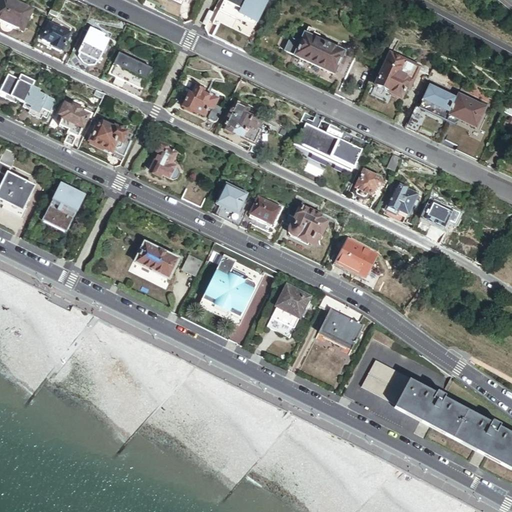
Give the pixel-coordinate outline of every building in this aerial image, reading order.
[(39,38),(24,31),(34,10),(13,0),(2,0),(0,5),(0,34),(13,40),(33,50),(39,38)] [(65,4),(57,0),(51,13),(59,17),(65,4)] [(147,0),(145,7),(158,13),(163,0),(147,0)] [(237,51),(244,35),(232,29),(236,20),(238,21),(240,16),(257,24),(268,0),(225,0),(215,21),(220,24),(213,40),(224,45),(237,51)] [(56,51),(61,54),(70,35),(69,35),(70,32),(66,30),(65,33),(49,25),(44,36),(41,35),(39,38),(33,50),(43,54),(49,43),(53,45),(51,49),(56,51)] [(317,69),(345,82),(356,60),(318,42),(319,38),(313,36),(315,33),(307,29),(299,46),(288,40),(282,52),(317,69)] [(108,68),(99,64),(109,43),(99,38),(100,36),(95,34),(94,36),(84,31),(67,66),(85,74),(101,82),(108,68)] [(386,54),(391,56),(398,42),(393,40),(386,54)] [(157,95),(144,88),(153,70),(120,54),(106,84),(125,93),(144,102),(152,103),(157,95)] [(418,70),(430,76),(436,62),(424,56),(418,70)] [(413,83),(411,82),(417,70),(390,57),(376,88),(390,95),(391,98),(397,100),(399,99),(402,100),(407,90),(411,89),(413,83)] [(8,117),(16,121),(32,88),(8,77),(3,87),(1,86),(0,89),(0,98),(7,102),(13,105),(8,117)] [(476,130),(486,109),(463,98),(461,102),(457,100),(430,87),(419,110),(415,108),(408,123),(421,129),(428,114),(447,123),(449,118),(463,124),(476,130)] [(46,121),(55,102),(41,96),(43,93),(32,88),(16,121),(25,125),(30,113),(38,117),(46,121)] [(214,126),(216,125),(222,112),(214,108),(217,101),(209,98),(209,99),(206,98),(207,94),(195,89),(192,96),(189,95),(183,108),(195,114),(195,113),(202,116),(205,118),(208,112),(211,113),(208,120),(209,123),(214,126)] [(91,102),(100,106),(103,100),(94,96),(91,102)] [(261,132),(258,131),(262,122),(246,114),(248,110),(236,104),(224,130),(226,130),(225,133),(232,136),(232,134),(235,135),(235,134),(242,137),(241,139),(247,141),(254,145),(261,132)] [(503,113),(511,117),(511,107),(506,105),(503,113)] [(77,139),(78,140),(88,118),(91,119),(93,114),(85,110),(83,115),(80,114),(82,111),(75,108),(74,111),(65,107),(61,117),(64,118),(59,128),(65,130),(69,132),(68,135),(69,135),(65,144),(73,148),(77,139)] [(511,132),(511,120),(510,119),(508,124),(506,123),(503,128),(511,132)] [(418,135),(421,129),(408,123),(405,129),(418,135)] [(125,159),(136,135),(125,130),(123,133),(116,129),(115,131),(101,124),(96,134),(94,133),(91,140),(93,141),(90,145),(105,152),(110,154),(111,152),(112,149),(117,152),(116,154),(125,159)] [(351,168),(359,152),(304,126),(297,142),(329,157),(351,168)] [(181,173),(180,169),(172,165),(178,152),(159,143),(156,150),(158,154),(159,154),(152,170),(154,170),(153,173),(160,177),(161,174),(165,176),(173,180),(179,178),(181,173)] [(0,174),(7,177),(8,175),(17,156),(5,150),(2,157),(0,160),(0,174)] [(274,165),(280,168),(286,155),(280,152),(274,165)] [(281,169),(295,175),(302,162),(287,155),(281,169)] [(387,170),(395,174),(402,160),(393,156),(387,170)] [(377,188),(381,186),(380,180),(364,173),(356,190),(354,194),(355,198),(359,200),(363,202),(366,201),(369,196),(373,195),(377,188)] [(15,205),(24,210),(34,189),(8,175),(7,177),(0,190),(0,201),(6,204),(7,202),(15,205)] [(341,197),(348,185),(330,176),(324,189),(341,197)] [(207,190),(188,181),(179,200),(198,209),(207,190)] [(69,210),(74,213),(83,196),(61,186),(44,221),(59,228),(69,210)] [(248,211),(241,208),(247,196),(226,186),(216,206),(226,211),(237,216),(232,225),(240,228),(248,211)] [(415,207),(418,202),(416,200),(418,196),(398,186),(397,188),(394,186),(389,195),(393,197),(383,217),(393,222),(399,224),(403,226),(408,217),(413,206),(415,207)] [(261,224),(273,230),(286,204),(278,200),(276,203),(261,195),(252,213),(248,211),(240,228),(247,232),(253,221),(261,224)] [(54,228),(66,234),(84,197),(83,196),(74,213),(69,210),(59,228),(44,221),(43,223),(54,228)] [(451,210),(451,211),(435,204),(436,202),(430,199),(424,211),(426,212),(423,219),(432,224),(426,237),(434,242),(436,242),(447,220),(453,224),(458,213),(451,210)] [(318,222),(317,223),(300,215),(304,206),(294,201),(283,224),(292,229),(290,232),(292,232),(290,235),(303,242),(312,246),(315,241),(319,243),(327,226),(318,222)] [(364,266),(370,269),(376,255),(347,241),(336,263),(350,270),(360,275),(364,266)] [(150,272),(169,281),(178,262),(145,245),(135,264),(150,272)] [(183,271),(196,278),(203,264),(190,257),(183,271)] [(244,309),(260,276),(223,258),(199,308),(238,327),(246,310),(244,309)] [(360,275),(365,278),(370,269),(364,266),(360,275)] [(292,316),(300,320),(309,300),(287,289),(274,316),(287,322),(289,323),(292,316)] [(329,316),(330,312),(336,302),(326,297),(321,306),(319,311),(329,316)] [(238,327),(199,308),(195,315),(220,326),(235,334),(238,327)] [(320,332),(353,349),(363,329),(330,312),(329,316),(320,332)] [(287,322),(274,316),(267,329),(275,332),(281,335),(287,322)] [(290,340),(300,320),(292,316),(289,323),(287,322),(281,335),(290,340)] [(351,353),(353,349),(320,332),(318,337),(336,346),(351,353)] [(397,406),(409,382),(374,364),(362,388),(397,406)] [(409,382),(397,406),(507,464),(511,453),(511,437),(496,429),(497,426),(488,421),(487,424),(439,399),(441,396),(433,391),(431,394),(409,382)] [(505,467),(507,464),(397,406),(395,409),(423,424),(482,455),(505,467)]
